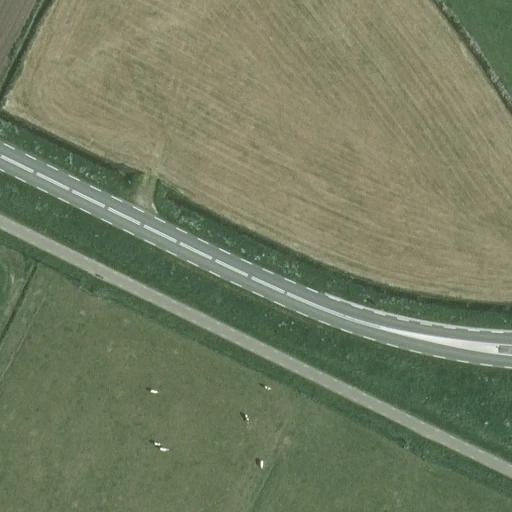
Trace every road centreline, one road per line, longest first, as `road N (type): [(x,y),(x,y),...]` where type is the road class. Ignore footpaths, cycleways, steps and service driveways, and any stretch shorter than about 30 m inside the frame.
road 1 (unclassified): [(511,472),(0,223)]
road 2 (secondary): [(511,350),(377,328),(309,305),(0,156)]
